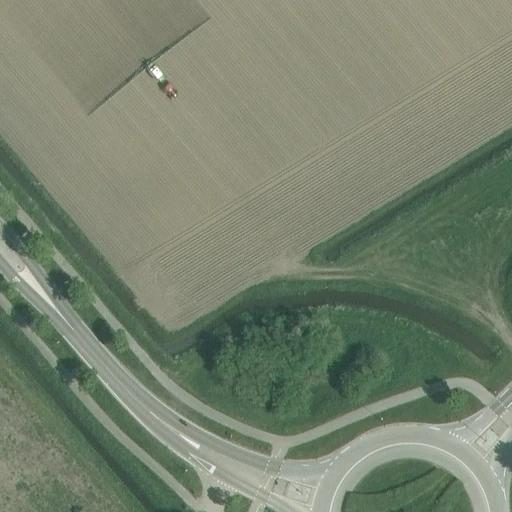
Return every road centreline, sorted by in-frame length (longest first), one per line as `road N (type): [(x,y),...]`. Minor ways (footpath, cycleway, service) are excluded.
road 1 (tertiary): [(332,479),(230,452),(133,398)]
road 2 (secondary): [(448,450),(397,439),(372,446),(332,479)]
road 3 (tertiary): [(74,332),(0,228)]
